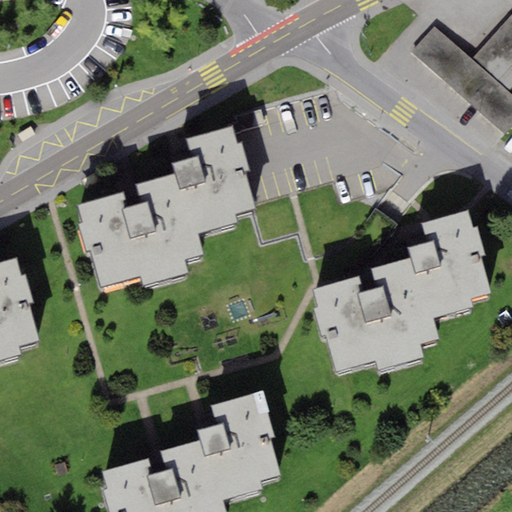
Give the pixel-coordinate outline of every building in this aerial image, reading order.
[(511,15),(511,14),(471,60),(508,92),(511,87),(511,65),(511,64),(511,15)] [(471,60),(433,27),(410,53),(505,136),(511,128),(511,95),(508,92),(471,60)] [(231,126),(186,138),(191,158),(172,163),(175,173),(134,183),(136,190),(78,204),(83,223),(78,225),(85,252),(90,251),(99,288),(139,278),(141,285),(188,273),(185,259),(203,254),(197,232),(238,222),(235,212),(253,208),(243,171),(247,170),(240,142),(236,143),(231,126)] [(468,212),(422,223),(427,243),(409,248),(411,258),(371,268),(372,275),(315,289),(319,308),(314,309),(321,337),(326,336),(335,373),(375,363),(377,370),(424,359),(421,344),(439,340),(434,318),(474,308),(472,298),(489,293),(480,257),(483,256),(476,228),(472,229),(468,212)] [(16,258),(0,262),(0,360),(23,355),(20,344),(38,340),(28,303),(32,303),(24,274),(20,275),(16,258)] [(257,394),(211,405),(216,425),(197,430),(200,440),(159,450),(161,457),(104,472),(108,491),(103,492),(108,511),(225,511),(223,500),(263,490),(261,480),(278,475),(269,439),(272,438),(265,410),(261,411),(257,394)]
